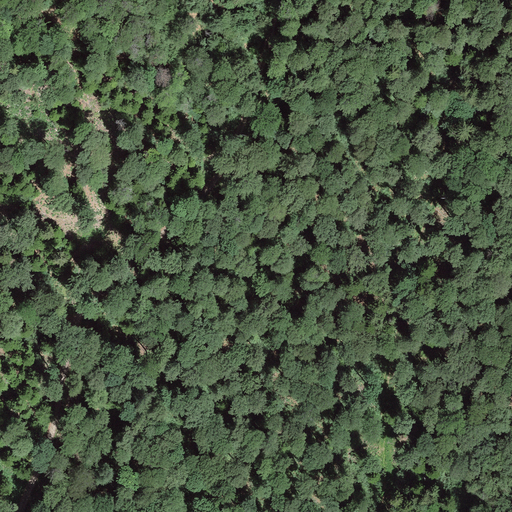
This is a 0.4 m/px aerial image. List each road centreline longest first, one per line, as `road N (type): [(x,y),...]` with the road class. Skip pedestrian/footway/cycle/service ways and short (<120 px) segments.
road 1 (track): [(22,511),(78,316),(216,180),(243,126),(279,0)]
road 2 (track): [(380,511),(394,349),(443,158),(445,0)]
